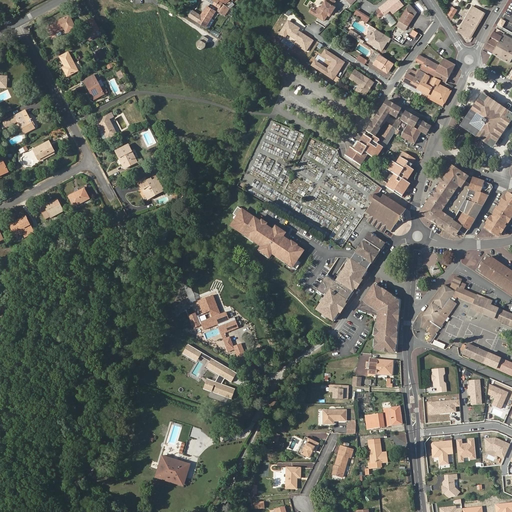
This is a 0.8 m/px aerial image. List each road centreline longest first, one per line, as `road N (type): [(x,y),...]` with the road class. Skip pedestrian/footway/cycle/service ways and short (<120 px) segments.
road 1 (residential): [(276,111),(338,141),(357,129),(441,16)]
road 2 (track): [(337,330),(281,374),(219,511)]
road 3 (residential): [(91,161),(20,22)]
